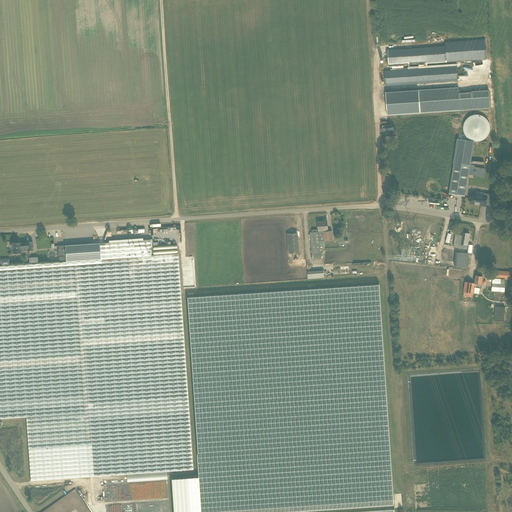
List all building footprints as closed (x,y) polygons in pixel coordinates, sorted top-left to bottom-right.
[(485,39),(456,41),(446,42),(446,46),(387,50),(388,65),(447,61),(486,59),(485,39)] [(420,83),(455,81),(458,81),(457,66),(384,71),(385,86),(417,83),(417,86),(420,86),(420,83)] [(458,88),(386,92),(387,115),(460,110),(458,88)] [(470,138),(475,140),(480,140),(484,138),(488,135),(490,131),(490,126),(489,121),(485,116),(480,114),(475,113),(469,116),(465,120),(464,125),(464,130),(466,135),(470,138)] [(449,193),(465,196),(468,174),(470,165),(473,140),(458,138),(449,193)] [(485,172),(485,169),(474,167),(474,166),(470,165),(468,174),(484,177),(485,172)] [(470,203),(486,206),(487,197),(471,195),(470,203)] [(321,253),(320,241),(319,235),(324,235),(324,240),(332,239),(332,231),(328,231),(327,221),(318,222),(318,232),(310,232),(312,253),(321,253)] [(291,234),(287,234),(289,268),(300,267),(297,233),(293,233),(293,232),(291,233),(291,234)] [(460,244),(467,245),(469,234),(462,233),(461,236),(457,236),(456,246),(460,247),(460,244)] [(151,256),(149,240),(65,245),(66,261),(151,256)] [(33,250),(32,242),(26,242),(26,243),(18,244),(18,243),(12,243),(12,244),(10,244),(10,248),(12,248),(13,253),(21,253),(21,252),(23,252),(23,250),(33,250)] [(469,253),(464,253),(463,257),(461,257),(460,263),(461,263),(461,267),(468,268),(469,253)] [(178,254),(151,256),(66,261),(0,266),(0,418),(26,417),(31,481),(193,469),(178,254)] [(323,270),(307,272),(308,279),(323,278),(323,270)] [(493,278),(498,279),(511,279),(511,272),(493,271),(493,278)] [(481,285),(482,276),(476,275),(475,284),(465,282),(464,292),(473,294),(474,287),(480,288),(481,285)] [(492,283),(492,288),(491,291),(504,292),(505,284),(492,283)] [(284,511),(394,505),(379,285),(187,297),(199,477),(171,479),(173,511),(284,511)]
